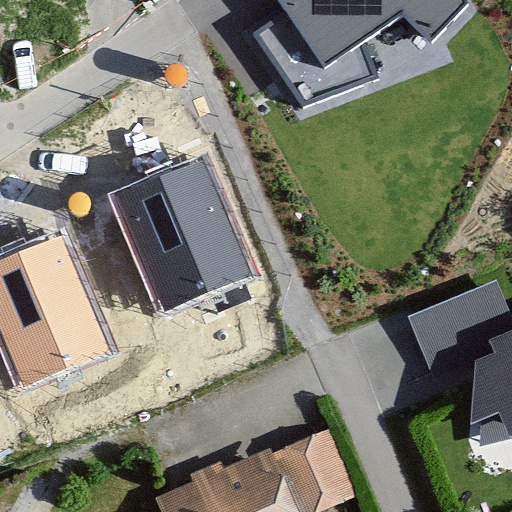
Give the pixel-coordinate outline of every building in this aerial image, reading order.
[(464,0),(276,0),(284,13),(253,34),(304,109),(380,80),(365,42),(404,17),(432,43),(467,4),(464,0)] [(200,160),(117,194),(166,311),(248,277),(200,160)] [(61,238),(0,263),(0,323),(27,390),(110,356),(61,238)] [(511,336),(511,320),(496,283),(407,320),(433,381),(492,357),(488,347),(511,336)] [(511,336),(488,347),(492,357),(493,360),(476,368),(471,432),(500,421),(510,446),(511,445),(511,336)] [(273,457),(296,511),(327,511),(358,498),(329,433),(273,457)] [(270,451),(155,502),(159,511),(296,511),(273,457),(270,451)]
